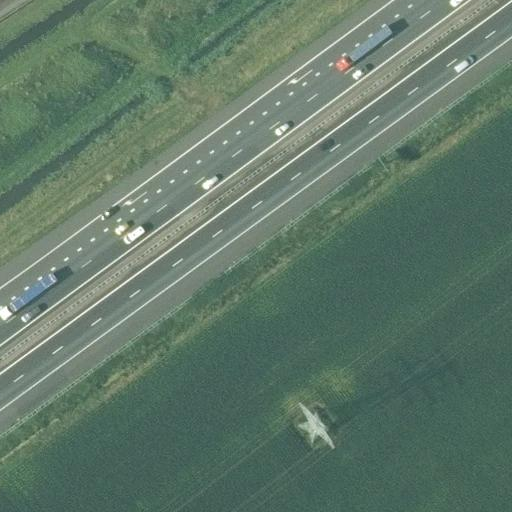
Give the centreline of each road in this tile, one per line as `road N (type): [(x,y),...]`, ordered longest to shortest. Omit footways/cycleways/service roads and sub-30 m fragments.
road 1 (motorway): [(0,392),(511,20)]
road 2 (motorway): [(446,0),(2,327)]
